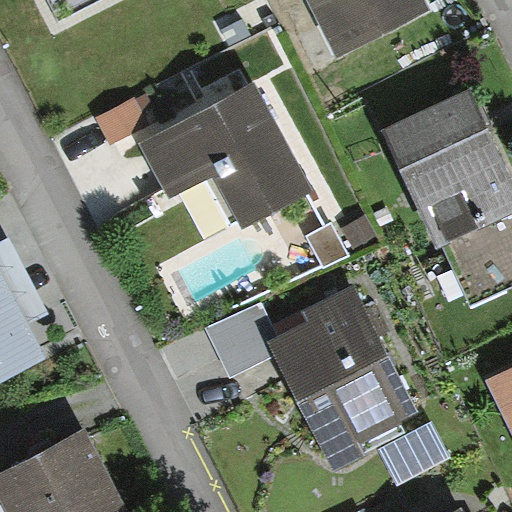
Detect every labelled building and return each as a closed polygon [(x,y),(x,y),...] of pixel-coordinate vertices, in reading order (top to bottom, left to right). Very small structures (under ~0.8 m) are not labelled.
[(311,0),(337,54),(428,11),(423,0),(311,0)] [(307,190),(257,90),(146,146),(172,197),(210,177),(235,226),(307,190)] [(442,253),(511,221),(511,186),(470,94),(387,132),(442,253)] [(0,379),(45,357),(31,330),(52,320),(14,244),(0,251),(0,379)] [(274,345),(337,472),(359,461),(353,448),(421,415),(359,289),(303,317),(308,328),(274,345)] [(511,379),(491,389),(511,431),(511,379)] [(0,495),(8,511),(123,511),(85,435),(0,476),(0,495)]
